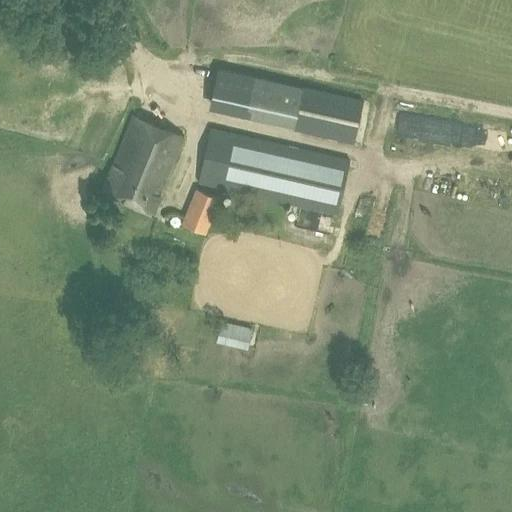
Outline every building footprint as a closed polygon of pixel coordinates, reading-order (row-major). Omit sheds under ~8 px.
[(218,68),(209,108),(292,126),(292,128),(353,142),(362,101),(218,68)] [(154,212),(184,136),(133,116),(103,192),(154,212)] [(210,129),(198,182),(336,215),(349,161),(210,129)] [(195,190),(181,224),(206,234),(220,200),(195,190)] [(254,344),(255,332),(223,330),(222,342),(254,344)]
